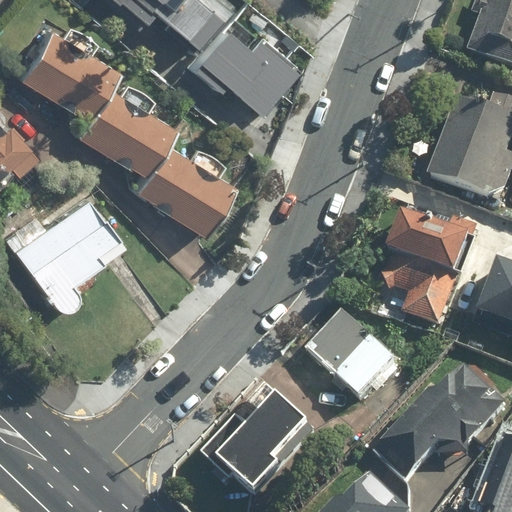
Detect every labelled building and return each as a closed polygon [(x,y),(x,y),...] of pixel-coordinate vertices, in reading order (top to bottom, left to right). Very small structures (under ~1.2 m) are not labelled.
[(158,8),(202,45),(234,6),(226,0),(107,0),(111,3),(113,0),(128,0),(150,18),(158,8)] [(511,0),(494,0),(476,51),(511,63),(511,0)] [(231,87),(263,115),(305,66),(264,30),(256,40),(233,20),(203,55),(235,82),(231,87)] [(97,111),(110,88),(121,66),(48,29),(25,74),(97,111)] [(511,95),(470,80),(434,180),(511,208),(511,95)] [(13,122),(3,109),(4,85),(0,85),(0,177),(20,158),(30,168),(49,149),(18,117),(13,122)] [(153,172),(175,143),(184,125),(110,88),(97,111),(83,137),(153,172)] [(175,143),(153,172),(142,189),(211,230),(240,182),(175,143)] [(80,282),(79,282),(129,243),(92,194),(32,240),(23,228),(10,238),(57,299),(58,301),(59,302),(61,303),(62,304),(63,305),(65,306),(66,307),(68,307),(70,307),(71,307),(73,307),(75,307),(76,306),(78,305),(79,304),(81,303),(82,302),(83,301),(83,299),(84,298),(85,296),(85,294),(85,293),(85,291),(84,289),(84,288),(83,286),(82,285),(81,283),(80,282)] [(447,325),(485,228),(457,218),(453,230),(439,224),(441,219),(411,207),(383,280),(413,291),(406,309),(447,325)] [(511,262),(495,257),(475,321),(511,332),(511,262)] [(405,360),(348,308),(311,348),(368,400),(405,360)] [(378,446),(410,480),(453,440),(464,452),(511,408),(511,405),(471,361),(378,446)] [(320,422),(290,393),(286,398),(272,384),(207,452),(258,501),(293,464),(286,457),(320,422)] [(511,511),(511,441),(488,504),(511,511),(491,511),(492,511),(491,511),(511,511)] [(329,511),(415,511),(418,510),(376,467),(329,511)]
